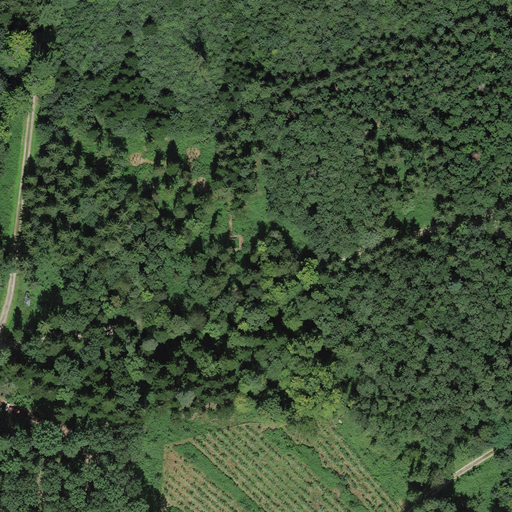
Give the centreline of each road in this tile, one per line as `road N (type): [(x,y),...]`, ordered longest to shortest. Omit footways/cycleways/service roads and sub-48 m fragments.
road 1 (track): [(511,249),(479,222),(445,223),(232,292),(0,346)]
road 2 (track): [(42,0),(0,326)]
road 3 (track): [(410,511),(511,435)]
